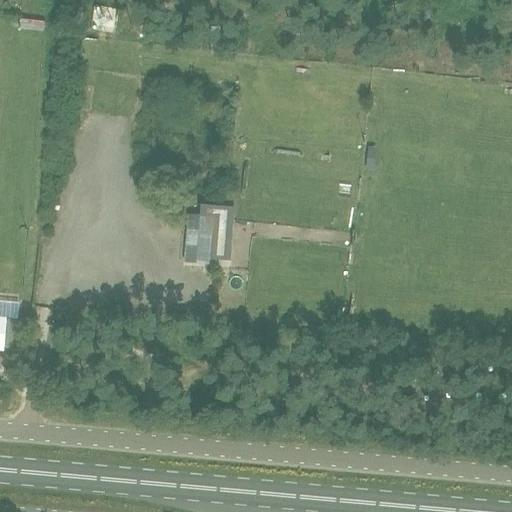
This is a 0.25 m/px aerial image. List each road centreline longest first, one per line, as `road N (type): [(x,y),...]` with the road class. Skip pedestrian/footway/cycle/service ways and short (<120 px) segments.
road 1 (unclassified): [(511,477),(0,430)]
road 2 (primary): [(444,511),(0,470)]
